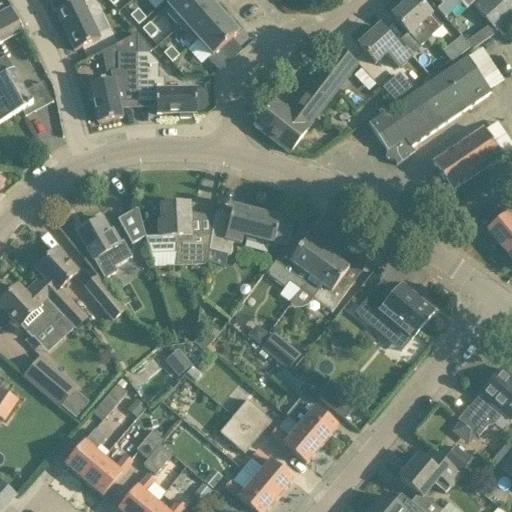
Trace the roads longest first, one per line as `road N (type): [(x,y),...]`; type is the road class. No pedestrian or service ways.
road 1 (unclassified): [(498,300),(362,205),(233,153)]
road 2 (residential): [(323,511),(498,300)]
road 3 (residential): [(86,163),(21,0)]
road 4 (unclassified): [(233,153),(86,163)]
road 5 (residential): [(291,32),(250,65),(235,95),(233,153)]
